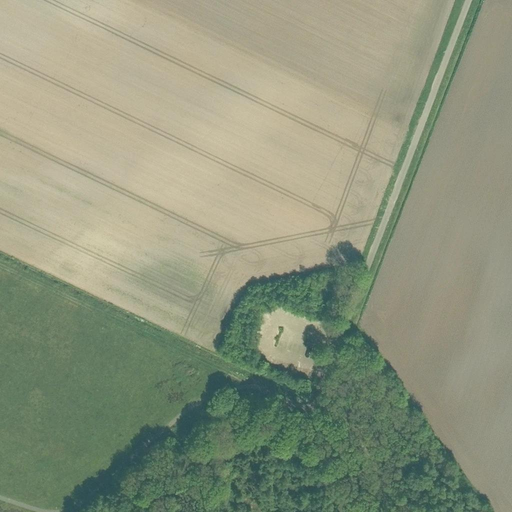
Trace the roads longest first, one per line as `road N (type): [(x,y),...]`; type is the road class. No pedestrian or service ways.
road 1 (unclassified): [(310,410),(468,0)]
road 2 (track): [(253,386),(0,262)]
